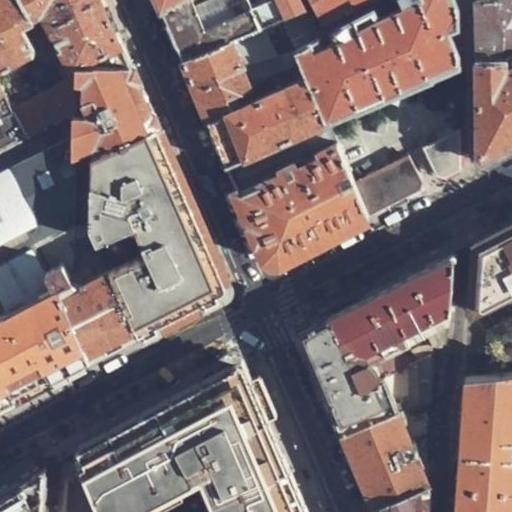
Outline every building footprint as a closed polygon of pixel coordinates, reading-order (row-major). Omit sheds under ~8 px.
[(36,16),(28,0),(0,0),(0,83),(28,137),(79,111),(79,105),(68,84),(27,105),(24,100),(29,96),(19,76),(27,71),(21,61),(40,51),(31,35),(40,30),(34,18),(36,16)] [(28,0),(36,16),(34,18),(40,30),(68,84),(79,105),(81,67),(123,44),(104,0),(28,0)] [(182,0),(157,0),(162,11),(182,0)] [(182,0),(162,11),(172,33),(184,60),(265,26),(251,0),(182,0)] [(251,0),(265,26),(306,10),(301,0),(251,0)] [(458,6),(455,0),(401,0),(404,3),(379,17),(374,8),(333,30),(338,40),(325,48),(319,37),(295,50),(300,62),(303,68),(328,120),(355,108),(357,111),(399,93),(432,79),(431,76),(460,65),(460,51),(450,30),(459,25),(458,6)] [(311,0),(323,23),(365,0),(311,0)] [(511,0),(476,0),(477,35),(477,57),(509,56),(511,53),(511,0)] [(265,26),(184,60),(206,109),(211,120),(259,99),(248,91),(256,88),(254,82),(245,63),(292,44),(295,50),(319,37),(306,10),(265,26)] [(141,84),(123,44),(81,67),(79,105),(79,111),(77,167),(95,157),(160,126),(141,84)] [(245,63),(254,82),(300,62),(295,50),(292,44),(245,63)] [(509,56),(477,57),(479,150),(484,155),(511,140),(511,64),(510,66),(509,56)] [(259,99),(211,120),(225,154),(229,162),(328,120),(303,68),(299,71),(303,81),(259,99)] [(0,151),(28,137),(0,83),(0,151)] [(79,111),(28,137),(0,151),(0,265),(75,226),(75,224),(77,167),(79,111)] [(328,120),(229,162),(268,253),(282,259),(326,237),(371,213),(356,181),(328,120)] [(439,173),(447,175),(462,167),(461,128),(456,130),(453,125),(437,132),(440,138),(425,146),(439,173)] [(97,235),(143,333),(187,311),(231,288),(195,207),(160,126),(95,157),(92,224),(97,235)] [(410,153),(356,181),(371,213),(422,188),(425,180),(410,153)] [(511,222),(474,243),(465,376),(511,374),(511,336),(502,336),(493,299),(511,289),(511,222)] [(75,226),(76,238),(97,235),(92,224),(75,224),(75,226)] [(0,407),(40,387),(93,359),(58,289),(75,280),(76,238),(75,226),(0,265),(0,407)] [(58,289),(93,359),(119,346),(143,333),(97,235),(76,238),(75,280),(58,289)] [(378,291),(329,316),(356,367),(371,360),(393,349),(394,353),(400,350),(398,346),(408,342),(416,355),(418,360),(434,353),(434,346),(445,343),(454,253),(378,291)] [(322,382),(343,431),(432,399),(434,353),(418,360),(416,355),(405,355),(375,368),(371,360),(356,367),(329,316),(300,331),(322,382)] [(169,403),(75,454),(78,462),(61,471),(61,477),(62,484),(83,474),(99,511),(309,511),(268,418),(278,413),(261,375),(247,382),(238,366),(169,403)] [(511,511),(511,374),(465,376),(462,416),(458,511),(511,511)] [(351,450),(374,505),(432,482),(432,399),(343,431),(351,450)] [(0,494),(0,511),(43,511),(45,479),(46,467),(0,494)] [(432,511),(432,482),(374,505),(377,511),(432,511)]
